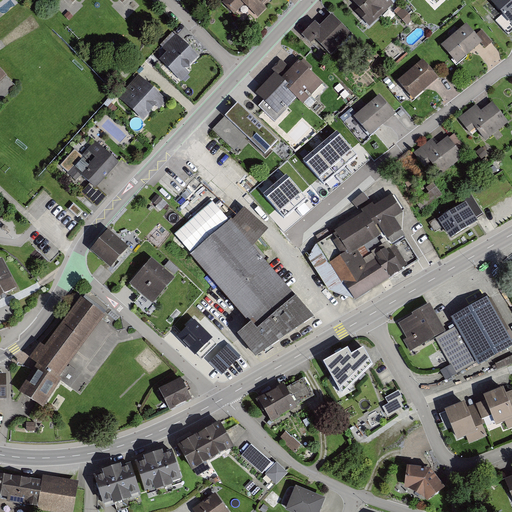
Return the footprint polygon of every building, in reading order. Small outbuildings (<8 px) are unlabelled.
[(227,0),(225,2),(237,15),(245,7),(257,18),(269,7),(266,4),(270,0),(227,0)] [(396,3),(392,0),(355,0),(364,8),(360,12),(374,25),(396,3)] [(511,0),(493,0),(511,20),(511,0)] [(400,5),(395,11),(409,24),(414,18),(400,5)] [(318,22),(305,34),(314,42),(318,39),(334,54),(353,35),(333,15),(322,26),(318,22)] [(471,24),(446,44),(461,63),(486,43),(471,24)] [(203,57),(177,35),(165,49),(170,53),(163,61),(184,79),(203,57)] [(283,58),(274,67),(279,72),(302,95),(299,98),(304,103),(324,83),(301,61),(294,68),(283,58)] [(427,59),(403,79),(417,96),(441,77),(427,59)] [(284,113),(299,98),(302,95),(279,72),(261,91),(284,113)] [(0,73),(0,99),(1,100),(14,87),(0,73)] [(168,101),(141,75),(121,96),(149,122),(168,101)] [(383,95),(358,116),(373,134),(398,113),(383,95)] [(479,104),(462,118),(473,131),(479,126),(489,139),(511,123),(496,103),(485,112),(479,104)] [(279,143),(238,104),(224,118),(246,139),(265,157),(279,143)] [(246,139),(224,118),(212,131),(234,152),(246,139)] [(338,134),(328,142),(336,152),(343,161),(353,152),(338,134)] [(435,137),(416,151),(427,166),(434,162),(442,174),(467,157),(452,136),(440,144),(435,137)] [(98,139),(69,170),(79,179),(84,174),(97,186),(121,160),(98,139)] [(328,142),(318,151),(326,160),(333,169),(343,161),(336,152),(328,142)] [(318,151),(308,159),(324,177),(333,169),(326,160),(318,151)] [(298,167),(288,175),(303,194),(313,185),(298,167)] [(288,175),(278,184),(293,202),(303,194),(288,175)] [(389,183),(345,211),(349,216),(317,236),(322,243),(312,259),(334,291),(357,299),(412,265),(399,246),(369,264),(362,252),(389,236),(391,239),(406,230),(398,218),(407,213),(389,183)] [(469,204),(443,218),(455,238),(480,223),(469,204)] [(268,230),(244,209),(190,255),(250,325),(239,333),(257,357),(314,318),(252,246),(268,230)] [(131,248),(111,231),(95,249),(115,267),(131,248)] [(177,276),(154,257),(132,285),(155,304),(177,276)] [(6,261),(0,263),(0,298),(20,288),(6,261)] [(48,346),(44,343),(34,358),(41,362),(22,391),(48,408),(64,381),(110,315),(80,296),(48,346)] [(479,368),(511,348),(511,342),(487,299),(451,320),(456,328),(446,333),(436,339),(456,376),(477,364),(479,368)] [(404,342),(411,353),(436,339),(446,333),(430,306),(412,316),(413,317),(399,325),(408,340),(404,342)] [(187,357),(215,386),(241,361),(212,332),(187,357)] [(325,365),(342,396),(372,366),(364,351),(351,358),(348,352),(325,365)] [(187,378),(165,389),(176,411),(198,399),(187,378)] [(289,383),(264,398),(279,423),(304,408),(289,383)] [(489,401),(479,405),(485,420),(493,417),(497,425),(507,421),(510,429),(511,428),(511,392),(511,393),(509,387),(487,396),(489,401)] [(402,396),(399,390),(385,398),(389,404),(383,408),(387,417),(403,408),(398,399),(402,396)] [(485,420),(479,405),(474,407),(471,400),(447,409),(459,441),(468,438),(470,444),(491,436),(485,420)] [(226,421),(185,445),(201,472),(242,448),(226,421)] [(37,423),(29,423),(29,432),(37,433),(37,423)] [(303,444),(287,432),(280,441),(296,453),(303,444)] [(252,446),(242,457),(276,487),(288,474),(277,464),(274,467),(252,446)] [(176,450),(141,462),(151,492),(186,479),(176,450)] [(135,464),(100,475),(109,503),(143,493),(135,464)] [(434,467),(413,467),(410,487),(433,501),(447,486),(434,467)] [(0,497),(7,499),(7,503),(37,508),(37,511),(42,511),(73,511),(78,481),(42,475),(42,480),(31,479),(31,480),(0,474),(0,497)] [(328,501),(299,487),(289,509),(295,511),(325,511),(323,511),(328,501)] [(197,511),(231,511),(216,494),(196,511),(197,511)]
